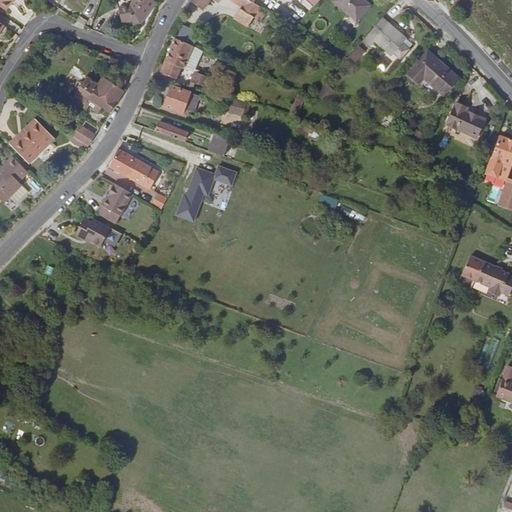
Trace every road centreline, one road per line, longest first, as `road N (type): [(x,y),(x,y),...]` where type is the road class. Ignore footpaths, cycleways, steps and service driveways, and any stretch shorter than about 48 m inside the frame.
road 1 (unclassified): [(0,256),(90,163),(146,65)]
road 2 (residential): [(146,65),(43,27),(29,34),(0,77)]
road 3 (secondary): [(418,0),(511,92)]
